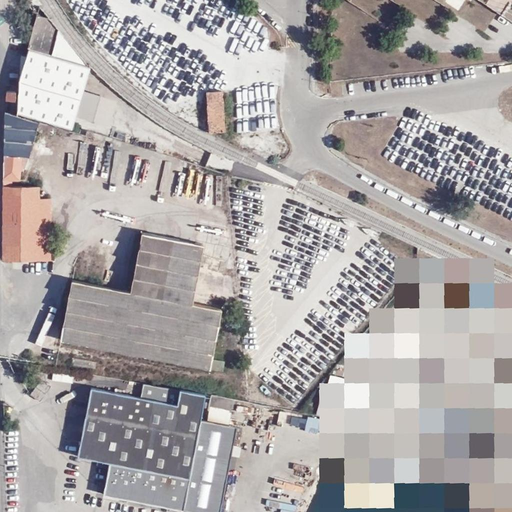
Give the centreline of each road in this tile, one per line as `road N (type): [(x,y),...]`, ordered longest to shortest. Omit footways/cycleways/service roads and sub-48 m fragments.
road 1 (unknown): [(0,392),(34,407),(87,487),(134,511)]
road 2 (unknown): [(0,362),(176,396)]
road 3 (unknown): [(400,96),(511,145)]
